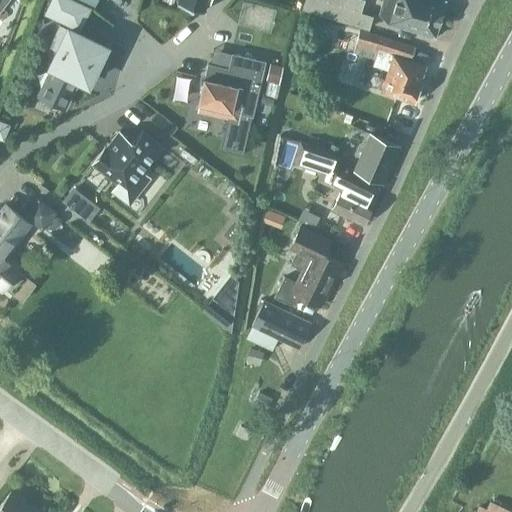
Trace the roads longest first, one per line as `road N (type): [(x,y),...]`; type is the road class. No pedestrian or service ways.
road 1 (unclassified): [(264,511),(511,54)]
road 2 (unclassified): [(412,511),(511,331)]
road 3 (residential): [(140,511),(0,403)]
